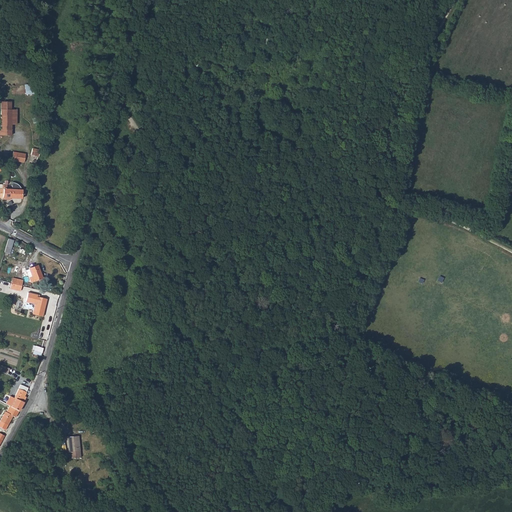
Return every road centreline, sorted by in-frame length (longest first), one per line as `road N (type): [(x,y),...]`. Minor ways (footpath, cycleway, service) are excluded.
road 1 (track): [(120,109),(178,173),(347,193),(391,206)]
road 2 (unclassified): [(148,0),(74,263)]
road 3 (track): [(453,0),(424,59),(391,206)]
road 4 (unclassified): [(74,263),(41,374),(0,460)]
road 5 (track): [(511,252),(461,226),(391,206)]
